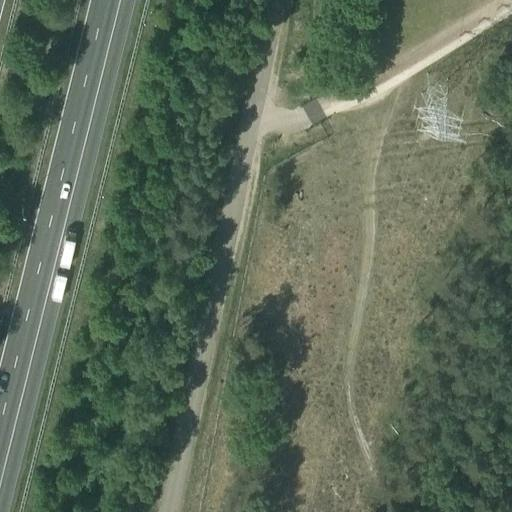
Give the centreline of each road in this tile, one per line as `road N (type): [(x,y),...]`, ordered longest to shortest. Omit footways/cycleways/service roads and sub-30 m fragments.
road 1 (unclassified): [(167,511),(274,0)]
road 2 (motorway): [(0,422),(104,0)]
road 3 (track): [(251,110),(289,117),(311,109),(498,0)]
